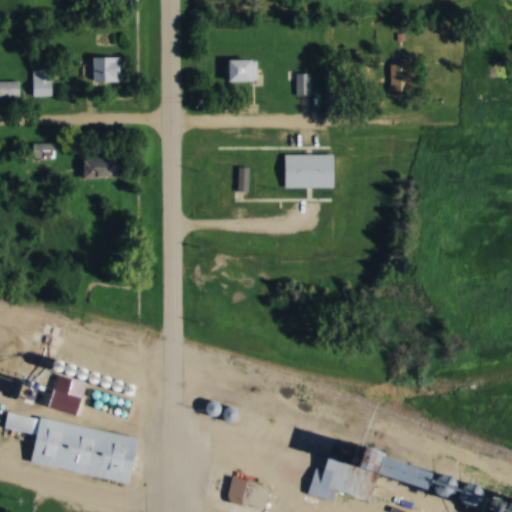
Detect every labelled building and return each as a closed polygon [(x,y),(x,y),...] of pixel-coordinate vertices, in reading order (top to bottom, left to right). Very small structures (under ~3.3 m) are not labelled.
[(123,59),(93,59),(93,84),(123,84),(123,59)] [(259,62),(232,62),(232,83),(259,83),(259,62)] [(32,71),(32,98),(54,98),(54,71),(32,71)] [(312,76),(295,76),(295,98),(312,98),(312,76)] [(323,97),(340,97),(340,78),(323,78),(323,97)] [(23,83),(0,83),(0,98),(23,98),(23,83)] [(57,160),(57,145),(35,145),(35,160),(57,160)] [(285,156),(285,190),(337,190),(337,156),(285,156)] [(85,157),(85,180),(126,180),(126,157),(85,157)] [(82,417),(90,387),(106,391),(112,365),(45,349),(31,405),(82,417)] [(40,416),(139,437),(130,482),(30,461),(40,416)] [(339,492),(370,500),(374,483),(364,480),(368,468),(333,459),(330,473),(317,469),(310,496),(336,502),(339,492)] [(230,504),(269,510),(273,485),(234,479),(230,504)]
